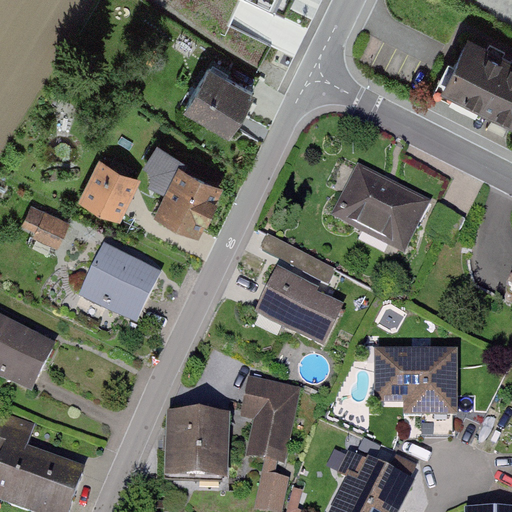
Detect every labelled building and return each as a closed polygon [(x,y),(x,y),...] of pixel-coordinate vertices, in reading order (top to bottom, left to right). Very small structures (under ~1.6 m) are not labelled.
[(511,48),(461,25),(434,86),(511,121),(511,48)] [(251,92),(203,64),(177,106),(226,135),(251,92)] [(141,181),(97,158),(75,200),(119,223),(141,181)] [(220,184),(182,163),(150,222),(188,243),(220,184)] [(431,201),(355,165),(329,218),(404,255),(431,201)] [(69,220),(38,207),(25,238),(55,251),(69,220)] [(157,277),(102,249),(76,301),(131,329),(157,277)] [(511,271),(498,299),(511,305),(511,271)] [(343,307),(274,273),(252,316),(321,351),(343,307)] [(54,345),(0,319),(0,385),(29,399),(54,345)] [(452,354),(369,356),(370,418),(453,416),(452,354)] [(286,467),(301,392),(258,383),(243,459),(286,467)] [(226,423),(163,419),(159,488),(221,492),(226,423)] [(71,511),(85,476),(3,445),(0,451),(0,505),(18,511),(71,511)] [(397,511),(411,484),(353,455),(324,511),(397,511)]
